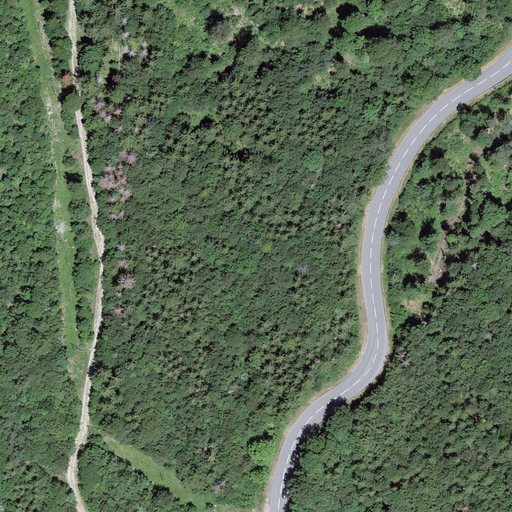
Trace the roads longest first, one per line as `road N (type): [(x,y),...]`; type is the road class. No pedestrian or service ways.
road 1 (secondary): [(278,511),(297,436),(375,359),(371,249),(397,167),(436,114),(511,61)]
road 2 (track): [(82,511),(71,473),(99,331),(103,256),(75,78),(74,0)]
